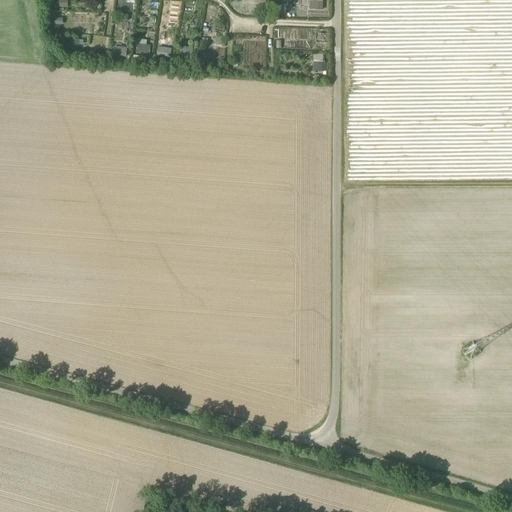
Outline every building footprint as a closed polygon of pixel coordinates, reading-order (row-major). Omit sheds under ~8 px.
[(56,0),(57,2),(57,6),(57,8),(68,8),(67,0),(56,0)] [(276,0),(265,0),(266,9),(277,9),(276,0)] [(69,48),(81,49),(82,40),(70,38),(69,48)] [(149,55),(150,46),(137,44),(136,54),(149,55)] [(114,47),(112,56),(125,57),(126,48),(114,47)] [(171,49),(158,47),(157,56),(170,58),(171,49)] [(182,47),(180,57),(191,59),(193,48),(182,47)] [(199,62),(210,64),(212,54),(201,52),(199,62)] [(314,53),(313,63),(313,71),(326,71),(326,63),(324,63),(325,54),(314,53)]
